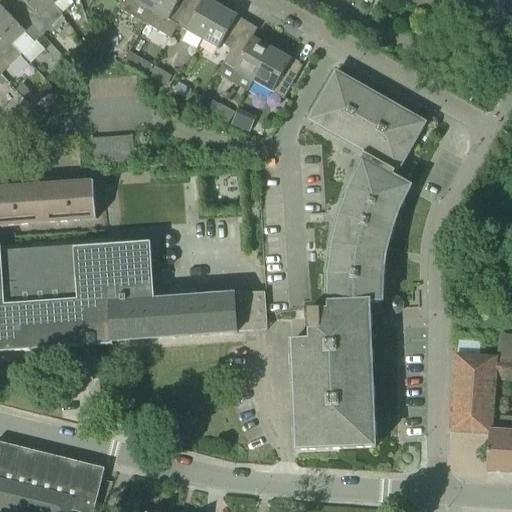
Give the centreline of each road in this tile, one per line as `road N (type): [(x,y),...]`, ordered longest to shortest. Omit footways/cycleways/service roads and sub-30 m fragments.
road 1 (residential): [(439,495),(218,477),(0,425)]
road 2 (residential): [(439,495),(437,262),(444,209),(490,130)]
road 3 (residential): [(254,0),(490,130)]
